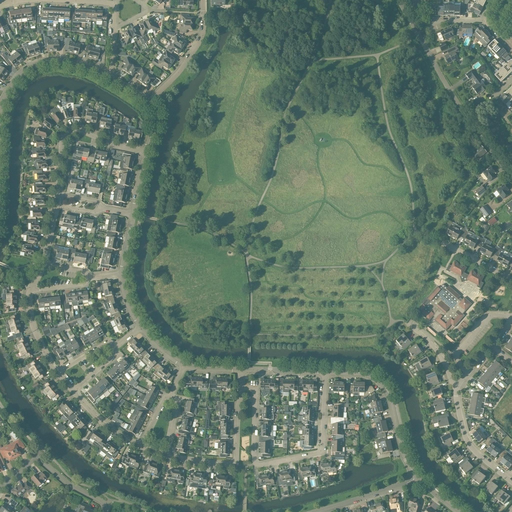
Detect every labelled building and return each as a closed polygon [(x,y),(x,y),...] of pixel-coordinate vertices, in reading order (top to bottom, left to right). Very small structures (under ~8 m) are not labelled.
[(483,7),(474,3),(472,8),(475,10),(474,12),(479,15),(483,7)] [(435,16),(444,16),(444,6),(443,6),(438,6),(438,7),(435,7),(435,16)] [(463,6),(455,6),(454,6),(454,16),(463,16),(463,6)] [(25,10),(27,19),(32,18),(32,22),(35,21),(36,14),(31,14),(31,9),(30,9),(29,8),(27,9),(26,10),(25,10)] [(47,21),(48,9),(42,9),(42,18),(40,18),(37,18),(37,24),(40,24),(40,21),(47,21)] [(96,21),(102,21),(103,21),(103,27),(106,27),(106,21),(107,15),(104,15),(104,12),(102,12),(97,12),(96,21)] [(192,25),(193,19),(187,18),(187,15),(181,15),(180,21),(179,20),(179,24),(183,24),(192,25)] [(0,31),(1,34),(4,33),(9,31),(5,21),(2,22),(0,18),(0,31)] [(144,22),(148,30),(151,29),(153,31),(158,28),(155,23),(152,24),(149,19),(144,22)] [(139,31),(142,37),(143,39),(143,40),(145,42),(148,41),(145,35),(147,34),(146,32),(148,30),(144,22),(139,25),(141,30),(139,31)] [(192,25),(183,24),(183,27),(180,27),(180,33),(186,33),(186,30),(192,31),(192,25)] [(462,28),(459,28),(459,37),(462,37),(462,34),(472,34),(472,26),(462,25),(462,28)] [(128,30),(133,39),(135,37),(137,40),(139,38),(142,44),(145,42),(143,40),(143,39),(142,37),(139,31),(136,33),(133,27),(128,30)] [(441,32),(445,40),(454,36),(451,28),(441,32)] [(474,36),(479,41),(482,38),(488,32),(486,30),(485,31),(483,29),(481,31),(479,29),(475,33),(474,34),(474,36)] [(130,40),(133,39),(128,30),(123,33),(125,38),(121,41),(124,46),(131,43),(130,40)] [(488,32),(482,38),(479,41),(485,47),(487,46),(486,45),(493,39),(489,35),(490,34),(488,32)] [(173,44),(179,48),(181,50),(184,45),(180,41),(181,39),(176,35),(173,40),(175,42),(173,44)] [(53,52),(53,48),(53,41),(50,41),(50,40),(48,38),(44,38),(45,47),(47,47),(48,52),(53,52)] [(72,54),(74,48),(75,43),(72,42),(71,40),(71,39),(67,38),(65,46),(68,47),(67,52),(72,54)] [(53,48),(53,52),(59,52),(59,46),(62,46),(61,39),(58,39),(58,41),(53,41),(53,48)] [(488,47),(492,51),(494,48),(499,43),(496,41),(494,40),(488,47)] [(33,48),(35,55),(40,54),(39,49),(41,48),(39,41),(36,42),(37,43),(31,45),(33,48)] [(35,55),(33,48),(31,45),(28,46),(28,45),(26,43),(22,44),(25,53),(28,52),(30,57),(35,55)] [(74,48),(72,54),(78,55),(79,50),(82,51),(84,44),(81,43),(80,44),(75,43),(74,48)] [(444,43),(439,46),(442,51),(447,48),(444,43)] [(499,43),(494,48),(492,51),(495,55),(502,48),(501,47),(502,46),(499,43)] [(166,50),(171,54),(173,51),(178,55),(181,50),(179,48),(173,44),(171,47),(169,46),(166,50)] [(92,59),(95,48),(90,47),(90,46),(87,45),(85,52),(88,52),(87,57),(92,59)] [(445,57),(448,64),(454,61),(454,62),(458,60),(455,54),(459,52),(456,46),(446,51),(448,55),(445,57)] [(95,48),(92,59),(98,60),(99,55),(102,56),(104,49),(100,48),(100,49),(95,48)] [(502,48),(495,55),(499,59),(502,56),(504,59),(508,54),(502,48)] [(19,64),(23,61),(20,56),(22,55),(18,49),(15,51),(16,52),(12,55),(19,64)] [(171,54),(166,50),(163,55),(162,55),(160,58),(171,65),(174,60),(170,56),(171,54)] [(19,64),(12,55),(8,59),(7,58),(5,60),(9,65),(11,63),(15,68),(19,64)] [(127,73),(133,65),(130,63),(131,61),(127,58),(123,63),(125,65),(122,70),(127,73)] [(168,70),(171,65),(160,58),(158,60),(159,61),(158,63),(154,60),(152,63),(161,69),(163,66),(168,70)] [(0,73),(5,77),(9,72),(4,69),(6,67),(0,63),(0,73)] [(511,74),(511,73),(511,70),(507,65),(506,64),(502,68),(509,75),(510,74),(511,74)] [(138,73),(141,68),(137,65),(135,67),(133,65),(127,73),(132,76),(135,72),(138,73)] [(142,83),(147,75),(145,74),(146,71),(141,68),(138,73),(140,75),(137,80),(142,83)] [(509,75),(502,68),(498,72),(505,79),(509,75)] [(472,70),(466,75),(469,80),(475,75),(472,70)] [(505,79),(498,72),(494,76),(501,82),(505,79)] [(487,73),(484,73),(483,77),(485,77),(487,80),(487,82),(491,83),(492,79),(487,73)] [(142,83),(147,87),(150,82),(156,86),(160,81),(151,75),(150,77),(147,75),(142,83)] [(476,84),(472,87),(474,90),(474,91),(474,92),(475,91),(477,95),(483,90),(484,91),(487,89),(483,83),(484,82),(485,81),(484,80),(483,80),(481,81),(479,78),(478,79),(474,82),(476,84)] [(511,100),(511,95),(508,91),(506,93),(506,92),(503,94),(510,101),(510,102),(511,100)] [(506,105),(510,102),(510,101),(503,94),(497,101),(501,105),(503,103),(506,105)] [(62,111),(65,120),(71,118),(69,112),(72,111),(69,103),(65,105),(65,109),(66,110),(62,111)] [(73,109),(73,118),(80,118),(80,112),(84,113),(85,104),(81,104),(81,107),(79,107),(79,109),(73,109)] [(56,107),(51,110),(48,113),(57,124),(62,120),(59,116),(61,114),(56,107)] [(45,120),(42,124),(43,125),(50,129),(53,124),(51,122),(52,121),(47,115),(44,117),(45,120)] [(48,132),(39,129),(36,128),(34,134),(37,135),(46,138),(48,132)] [(135,130),(133,139),(139,140),(139,137),(141,137),(143,130),(141,130),(140,131),(135,130)] [(36,147),(45,147),(45,140),(40,141),(39,137),(34,137),(34,142),(35,144),(36,143),(36,147)] [(469,156),(474,162),(477,160),(487,152),(482,146),(472,154),(469,156)] [(36,154),(37,158),(40,158),(46,157),(45,150),(40,151),(39,151),(40,150),(40,148),(31,148),(32,155),(36,154)] [(83,149),(78,148),(77,153),(73,152),(72,159),(75,159),(76,156),(82,157),(83,149)] [(83,149),(82,157),(87,158),(87,162),(90,162),(91,156),(88,155),(89,150),(83,149)] [(91,156),(90,162),(93,163),(94,160),(99,161),(101,152),(95,151),(94,156),(91,156)] [(101,152),(99,161),(105,162),(104,165),(108,166),(109,160),(109,159),(106,159),(107,154),(101,152)] [(124,163),(133,164),(134,159),(129,158),(130,155),(123,154),(122,157),(125,157),(124,163)] [(37,163),(39,169),(48,167),(46,161),(37,163)] [(124,163),(123,168),(120,167),(120,170),(126,172),(127,169),(132,170),(133,164),(124,163)] [(491,167),(484,172),(483,173),(490,181),(496,177),(493,174),(495,172),(491,167)] [(126,172),(120,170),(118,179),(121,179),(129,181),(130,180),(131,177),(130,176),(131,176),(126,175),(126,172)] [(34,171),(34,174),(37,174),(37,180),(46,179),(46,173),(40,174),(40,171),(34,171)] [(75,189),(77,181),(71,180),(72,177),(69,176),(67,183),(71,183),(70,188),(75,189)] [(85,186),(86,180),(83,179),(83,182),(77,181),(75,189),(81,191),(82,186),(85,186)] [(116,187),(123,188),(123,186),(128,187),(129,186),(130,182),(129,182),(129,181),(121,179),(120,185),(117,184),(116,187)] [(93,193),(95,185),(89,183),(90,180),(86,180),(85,186),(88,187),(87,192),(93,193)] [(93,193),(99,194),(100,189),(103,190),(104,183),(101,182),(100,186),(95,185),(93,193)] [(34,183),(34,186),(34,193),(46,192),(45,186),(42,186),(41,183),(34,183)] [(504,185),(497,190),(498,190),(496,192),(498,195),(499,194),(503,199),(509,194),(507,191),(508,190),(504,185)] [(479,196),(486,191),(482,186),(476,191),(479,196)] [(118,196),(126,198),(126,197),(127,197),(128,193),(127,193),(127,192),(122,191),(123,188),(116,187),(116,190),(115,190),(114,195),(118,196)] [(32,196),(33,199),(35,202),(35,205),(44,205),(44,198),(40,198),(40,195),(32,196)] [(126,198),(118,196),(114,195),(113,201),(114,201),(113,206),(121,207),(121,205),(120,205),(120,202),(125,203),(125,202),(126,202),(127,199),(126,199),(126,198)] [(480,210),(483,214),(486,218),(491,213),(485,205),(480,210)] [(36,211),(36,208),(30,208),(30,211),(32,211),(33,218),(42,217),(41,211),(36,211)] [(68,225),(70,216),(64,215),(63,220),(60,220),(58,226),(62,227),(63,224),(68,225)] [(108,225),(120,228),(120,227),(121,227),(122,223),(121,223),(121,222),(116,221),(117,216),(111,215),(110,220),(109,220),(108,225)] [(76,230),(78,223),(75,223),(76,218),(70,216),(68,225),(74,226),(73,229),(76,230)] [(491,226),(499,220),(496,216),(488,222),(491,226)] [(86,228),(88,220),(82,219),(81,224),(78,223),(76,230),(80,230),(80,227),(86,228)] [(28,220),(28,224),(31,224),(31,230),(40,230),(40,223),(34,223),(34,220),(28,220)] [(86,228),(91,229),(91,233),(94,233),(95,231),(96,227),(92,226),(93,221),(88,220),(86,228)] [(451,237),(458,226),(452,223),(449,221),(445,228),(449,229),(446,234),(448,235),(448,236),(451,237)] [(501,228),(504,232),(511,225),(511,224),(510,222),(501,228)] [(107,234),(115,235),(114,235),(114,234),(115,233),(116,233),(119,233),(119,232),(120,233),(121,229),(120,229),(120,228),(108,225),(107,231),(107,234)] [(458,226),(451,237),(455,239),(455,238),(457,239),(459,235),(462,237),(466,230),(467,228),(465,227),(464,229),(463,229),(458,226)] [(468,246),(474,235),(469,232),(468,231),(466,230),(462,237),(466,238),(463,243),(465,244),(465,245),(468,246)] [(26,232),(26,235),(29,236),(28,242),(37,243),(38,236),(32,236),(32,233),(26,232)] [(108,243),(117,245),(117,244),(118,244),(119,240),(118,240),(118,239),(113,238),(114,235),(115,236),(115,235),(107,234),(106,237),(109,237),(108,243)] [(479,246),(483,239),(479,238),(480,237),(474,235),(468,246),(471,248),(472,247),(474,248),(476,244),(479,246)] [(485,255),(489,247),(486,245),(488,242),(483,239),(479,246),(482,247),(480,252),(482,253),(481,254),(485,255)] [(104,251),(110,252),(111,249),(116,250),(116,249),(117,249),(117,246),(117,245),(108,243),(107,248),(104,248),(104,251)] [(24,244),(23,247),(23,250),(25,251),(25,254),(34,255),(34,254),(35,254),(35,250),(35,249),(29,248),(30,245),(24,244)] [(61,259),(63,251),(57,249),(58,246),(55,246),(53,252),(56,253),(55,258),(61,259)] [(493,253),(496,255),(499,248),(496,247),(494,250),(489,247),(485,255),(488,257),(488,256),(490,257),(493,253)] [(71,256),(72,249),(69,248),(68,252),(63,251),(61,259),(67,260),(68,255),(71,256)] [(499,248),(496,255),(499,256),(497,261),(499,262),(498,263),(501,264),(508,253),(506,256),(501,253),(503,250),(499,248)] [(79,263),(81,254),(75,253),(76,250),(72,249),(71,256),(74,256),(73,261),(79,263)] [(105,260),(114,261),(114,260),(115,257),(114,257),(115,256),(110,255),(110,252),(104,251),(103,253),(101,259),(105,260)] [(79,263),(85,264),(86,259),(89,259),(90,253),(87,252),(86,255),(81,254),(79,263)] [(511,254),(508,253),(501,264),(505,266),(505,265),(507,266),(510,262),(511,263),(511,254)] [(113,262),(114,261),(105,260),(101,259),(100,267),(108,269),(109,266),(112,267),(113,266),(114,262),(113,262)] [(460,265),(454,261),(452,266),(449,265),(446,271),(449,272),(450,270),(456,273),(460,265)] [(462,283),(466,274),(464,273),(466,268),(460,265),(456,273),(461,276),(460,278),(462,283)] [(473,283),(477,274),(472,271),(469,276),(466,274),(462,283),(466,281),(467,280),(473,283)] [(477,274),(473,283),(478,286),(477,287),(481,289),(484,283),(481,282),(483,277),(477,274)] [(100,291),(113,289),(113,284),(110,285),(110,283),(111,283),(111,280),(104,281),(105,284),(103,285),(104,291),(100,291)] [(417,311),(428,321),(429,321),(434,315),(437,317),(434,320),(446,331),(451,325),(454,327),(465,316),(461,313),(464,310),(465,311),(472,304),(464,298),(462,300),(460,297),(461,296),(449,286),(447,288),(443,284),(439,288),(437,287),(427,299),(428,299),(427,299),(426,298),(422,303),(423,304),(417,311)] [(105,300),(113,298),(113,295),(112,295),(111,294),(114,294),(113,289),(100,291),(101,293),(100,293),(101,294),(101,296),(102,298),(104,297),(105,300)] [(7,300),(17,300),(16,291),(10,291),(10,294),(6,294),(7,300)] [(87,292),(81,293),(83,301),(82,301),(82,304),(82,303),(88,303),(88,305),(92,304),(91,296),(88,297),(87,292)] [(106,310),(109,309),(118,306),(116,301),(114,302),(113,301),(114,301),(113,298),(105,300),(106,302),(104,302),(103,304),(104,306),(105,306),(107,310),(106,310)] [(17,309),(17,300),(7,300),(7,306),(8,306),(8,309),(17,309)] [(114,317),(120,314),(119,312),(118,312),(117,311),(120,310),(118,306),(109,309),(111,315),(113,314),(114,317)] [(116,326),(125,322),(123,318),(121,319),(120,317),(121,317),(120,314),(114,317),(115,319),(113,320),(116,326)] [(10,327),(20,324),(17,315),(11,317),(12,320),(8,321),(10,327)] [(127,326),(125,322),(116,326),(119,332),(121,331),(122,334),(128,330),(126,328),(125,328),(124,327),(127,326)] [(22,332),(20,324),(10,327),(12,332),(15,331),(16,334),(22,332)] [(99,338),(104,335),(101,331),(104,329),(101,324),(93,328),(94,330),(99,338)] [(428,327),(427,329),(435,336),(437,335),(428,327)] [(99,338),(94,330),(90,333),(94,341),(99,338)] [(94,341),(90,333),(85,336),(90,343),(94,341)] [(396,341),(400,345),(402,347),(403,346),(405,348),(412,342),(410,340),(411,339),(408,337),(407,338),(403,334),(396,341)] [(455,343),(446,335),(445,337),(454,344),(455,343)] [(90,343),(85,336),(80,339),(85,346),(90,343)] [(20,351),(29,347),(25,339),(19,341),(21,344),(17,346),(20,351)] [(133,351),(141,344),(137,341),(135,343),(134,342),(135,341),(133,339),(128,342),(131,345),(129,347),(133,351)] [(74,350),(70,343),(68,340),(64,343),(65,346),(70,353),(74,350)] [(74,350),(79,347),(75,340),(70,343),(74,350)] [(65,346),(64,343),(63,341),(58,344),(60,348),(61,348),(65,356),(70,353),(65,346)] [(140,357),(146,352),(144,350),(143,350),(142,349),(144,348),(141,344),(133,351),(138,356),(139,354),(141,356),(140,357)] [(416,345),(408,351),(412,356),(413,358),(423,351),(421,348),(419,349),(416,345)] [(33,355),(29,347),(20,351),(22,356),(25,355),(27,357),(33,355)] [(65,356),(61,348),(60,348),(58,350),(56,347),(53,349),(54,350),(52,351),(55,356),(58,355),(60,359),(65,356)] [(146,364),(153,357),(150,354),(148,356),(147,355),(148,354),(146,352),(140,357),(141,358),(139,360),(145,366),(146,364)] [(155,370),(159,365),(157,363),(156,364),(155,363),(157,361),(153,357),(146,364),(151,369),(152,367),(155,370)] [(435,367),(433,364),(432,361),(430,362),(427,358),(419,363),(416,365),(417,366),(419,371),(421,375),(420,375),(421,375),(435,367),(435,366),(435,367)] [(127,373),(131,369),(132,371),(133,371),(135,369),(129,361),(126,363),(123,360),(119,363),(127,373)] [(32,374),(41,368),(36,361),(31,364),(32,367),(29,369),(32,374)] [(500,372),(502,370),(504,372),(506,370),(496,361),(492,365),(500,372)] [(127,373),(119,363),(115,367),(120,373),(124,370),(127,373)] [(161,377),(167,370),(163,367),(162,369),(161,368),(161,367),(159,365),(155,370),(158,372),(156,374),(161,377)] [(500,372),(492,365),(489,369),(499,378),(501,376),(498,374),(500,372)] [(120,373),(115,367),(111,370),(116,377),(119,380),(121,378),(121,379),(123,378),(120,374),(120,373)] [(45,376),(41,368),(32,374),(35,379),(39,377),(40,379),(45,376)] [(499,378),(489,369),(485,373),(493,380),(495,378),(497,380),(499,378)] [(116,377),(111,370),(106,374),(112,380),(116,377)] [(161,377),(166,381),(167,380),(171,383),(173,376),(170,374),(171,372),(167,370),(161,377)] [(432,386),(441,383),(439,377),(437,377),(435,373),(434,373),(433,372),(429,373),(430,375),(426,376),(428,382),(429,384),(430,384),(432,386)] [(493,380),(485,373),(481,378),(492,387),(494,385),(491,382),(493,380)] [(100,382),(108,391),(113,386),(108,381),(107,382),(104,378),(100,382)] [(196,387),(196,378),(191,378),(191,381),(184,381),(184,388),(191,388),(191,387),(196,387)] [(202,379),(196,378),(196,387),(201,387),(201,388),(207,388),(207,382),(202,381),(202,379)] [(492,387),(481,378),(478,382),(486,389),(488,386),(490,388),(492,387)] [(221,389),(221,387),(221,379),(216,379),(216,382),(212,382),(212,389),(216,389),(216,388),(217,388),(217,389),(218,390),(219,390),(220,390),(220,389),(221,389)] [(221,387),(226,388),(226,389),(230,389),(230,382),(227,382),(227,379),(221,379),(221,387)] [(269,392),(270,380),(264,380),(264,383),(261,383),(261,390),(264,390),(264,391),(265,392),(269,392)] [(269,392),(269,389),(275,389),(275,390),(278,390),(278,383),(275,383),(275,381),(270,380),(269,392)] [(48,395),(55,388),(50,381),(45,385),(47,388),(44,390),(48,395)] [(289,392),(289,381),(283,381),(283,384),(280,384),(280,390),(283,390),(283,391),(284,392),(288,392),(289,392)] [(295,381),(289,381),(289,392),(289,389),(294,389),(294,391),(298,391),(298,384),(294,384),(295,381)] [(308,390),(308,381),(303,381),(303,384),(299,384),(299,391),(303,391),(303,390),(308,390)] [(308,390),(313,390),(313,391),(317,391),(317,385),(314,384),(314,382),(308,381),(308,390)] [(100,382),(96,385),(104,394),(108,391),(100,382)] [(339,392),(339,382),(334,382),(333,385),(329,385),(329,393),(333,394),(334,392),(339,392)] [(339,392),(344,393),(344,394),(347,394),(348,386),(345,386),(345,383),(339,382),(339,392)] [(359,393),(359,383),(354,383),(354,386),(351,386),(350,394),(354,394),(354,396),(359,396),(359,393)] [(365,383),(359,383),(359,393),(364,393),(364,397),(367,397),(375,391),(372,386),(365,386),(365,383)] [(104,394),(96,385),(92,389),(99,398),(104,394)] [(148,391),(156,395),(158,390),(151,386),(148,391)] [(441,386),(430,390),(433,398),(443,395),(441,390),(442,389),(441,386)] [(61,395),(55,388),(48,395),(51,399),(54,397),(56,399),(61,395)] [(99,398),(92,389),(87,393),(90,396),(88,398),(92,403),(94,405),(96,403),(96,401),(99,398)] [(156,395),(148,391),(146,396),(153,400),(156,395)] [(153,400),(146,396),(142,394),(141,394),(142,395),(141,395),(141,396),(140,397),(140,398),(140,399),(139,398),(139,399),(140,399),(151,405),(153,400)] [(371,404),(372,409),(382,406),(380,401),(377,402),(377,399),(376,399),(375,394),(370,397),(370,400),(369,401),(370,404),(371,404)] [(136,407),(144,411),(146,408),(148,410),(151,405),(140,399),(136,407)] [(187,401),(186,407),(197,409),(194,408),(195,403),(196,403),(197,400),(190,399),(190,402),(187,401)] [(434,404),(434,407),(436,413),(446,410),(444,405),(446,405),(445,401),(443,402),(443,399),(435,401),(435,404),(434,404)] [(63,414),(72,406),(71,406),(72,405),(69,402),(69,403),(68,402),(64,406),(62,403),(57,408),(59,410),(63,414)] [(230,411),(230,406),(227,406),(227,403),(219,402),(218,403),(218,405),(219,406),(219,411),(230,411)] [(333,407),(333,412),(343,413),(343,407),(344,407),(344,404),(336,404),(336,407),(333,407)] [(262,414),(273,414),(270,414),(271,409),(272,409),(272,405),(265,405),(265,408),(262,408),(262,414)] [(69,421),(74,416),(72,414),(76,411),(75,410),(76,409),(73,407),(72,406),(63,414),(67,419),(69,421)] [(382,406),(372,409),(373,414),(372,414),(373,417),(381,416),(380,413),(383,412),(382,406)] [(138,411),(135,416),(143,420),(145,415),(143,414),(144,411),(136,407),(135,410),(138,411)] [(197,409),(186,407),(185,412),(188,413),(187,416),(193,417),(194,414),(196,414),(195,414),(196,409),(197,409)] [(314,416),(314,411),(311,411),(311,408),(303,407),(303,416),(314,416)] [(230,411),(219,411),(219,418),(220,418),(220,420),(227,420),(227,417),(230,417),(230,411)] [(346,413),(343,413),(333,412),(333,418),(335,418),(335,421),(344,421),(344,418),(346,418),(346,413)] [(143,420),(135,416),(131,414),(131,415),(131,416),(130,417),(129,418),(129,419),(133,421),(140,425),(143,420)] [(265,423),(271,423),(271,420),(273,420),(273,414),(262,414),(262,419),(265,420),(265,423)] [(448,414),(438,417),(432,418),(433,423),(438,422),(440,428),(449,426),(448,421),(450,420),(448,414)] [(74,427),(83,419),(83,418),(81,415),(80,416),(80,415),(76,418),(74,416),(69,421),(71,423),(70,423),(74,427)] [(314,416),(303,416),(302,422),(304,422),(304,425),(311,425),(311,422),(314,422),(314,416)] [(183,419),(182,425),(192,427),(193,422),(192,421),(193,418),(187,417),(186,420),(183,419)] [(377,429),(387,426),(385,421),(382,421),(381,418),(374,420),(374,424),(376,423),(377,429)] [(87,423),(83,419),(74,427),(77,425),(81,429),(78,431),(80,433),(85,429),(83,427),(87,423)] [(140,425),(133,421),(130,426),(138,430),(140,425)] [(229,430),(229,425),(227,425),(227,421),(220,421),(220,424),(221,425),(221,430),(229,430)] [(344,421),(335,421),(335,424),(333,424),(333,430),(342,430),(343,425),(344,425),(344,421)] [(262,431),(273,431),(273,426),(271,426),(271,423),(265,423),(265,426),(262,426),(262,431)] [(138,430),(130,426),(128,425),(126,430),(135,435),(138,430)] [(192,427),(182,425),(181,430),(184,431),(183,434),(194,436),(195,433),(193,433),(194,427),(192,427)] [(472,434),(476,438),(483,433),(479,429),(481,427),(479,425),(474,428),(476,431),(472,434)] [(377,429),(378,434),(377,434),(378,439),(386,437),(385,432),(388,432),(387,426),(377,429)] [(305,436),(305,435),(313,436),(314,430),(311,430),(311,427),(304,427),(304,430),(303,430),(302,431),(302,434),(303,435),(305,436)] [(229,430),(221,430),(221,435),(220,435),(220,439),(226,439),(226,436),(229,436),(229,430)] [(342,430),(333,430),(333,435),(335,435),(335,438),(343,438),(344,435),(342,435),(342,430)] [(92,445),(100,434),(95,431),(92,435),(90,433),(86,439),(88,441),(90,438),(95,441),(92,445)] [(264,440),(271,440),(274,440),(274,437),(273,437),(273,431),(262,431),(261,437),(264,437),(264,440)] [(483,433),(476,438),(479,443),(486,438),(486,437),(488,435),(485,431),(483,433)] [(441,438),(443,442),(446,448),(452,445),(451,443),(455,440),(454,437),(452,438),(450,433),(441,438)] [(100,434),(92,445),(97,448),(97,447),(100,449),(105,442),(103,440),(104,438),(103,437),(104,436),(101,434),(100,435),(100,434)] [(178,443),(186,445),(187,445),(188,444),(189,444),(190,443),(190,442),(189,441),(188,441),(188,440),(189,437),(183,435),(182,438),(179,438),(178,443)] [(332,447),(342,447),(342,442),(343,442),(343,438),(335,438),(335,441),(332,441),(332,447)] [(382,448),(391,446),(390,440),(387,441),(386,438),(376,441),(376,444),(377,444),(378,449),(382,448)] [(492,438),(491,440),(487,444),(489,446),(486,450),(491,454),(496,447),(499,444),(492,438)] [(8,446),(15,458),(20,455),(18,450),(23,447),(22,444),(19,440),(8,446)] [(218,443),(217,449),(229,449),(229,444),(226,443),(226,440),(220,440),(220,443),(218,443)] [(261,448),(270,449),(270,443),(271,443),(271,440),(264,440),(264,443),(261,443),(261,448)] [(99,450),(106,455),(113,444),(109,441),(107,443),(105,442),(100,449),(99,450)] [(313,441),(305,441),(300,441),(300,446),(301,448),(303,448),(303,449),(310,450),(310,446),(313,446),(313,441)] [(178,443),(177,449),(180,449),(179,452),(185,453),(186,450),(185,450),(186,445),(178,443)] [(82,451),(86,453),(90,447),(87,444),(82,451)] [(113,444),(106,455),(105,456),(106,456),(110,459),(111,457),(113,459),(117,453),(115,452),(118,448),(113,444)] [(15,458),(8,446),(0,450),(0,451),(3,457),(6,456),(7,456),(9,461),(15,458)] [(391,446),(382,448),(378,449),(382,448),(383,453),(382,454),(382,457),(390,455),(390,452),(393,451),(391,446)] [(342,447),(332,447),(332,452),(335,452),(335,456),(345,456),(345,452),(342,452),(342,447)] [(501,451),(496,447),(491,454),(495,458),(498,454),(501,456),(505,450),(505,451),(502,449),(501,451)] [(261,448),(261,454),(264,454),(264,457),(270,457),(270,454),(269,454),(270,449),(261,448)] [(229,449),(217,449),(220,449),(220,454),(219,454),(219,457),(220,457),(226,458),(226,455),(229,455),(229,449)] [(442,455),(446,460),(449,457),(453,462),(454,462),(456,464),(464,457),(460,452),(459,453),(456,449),(451,453),(449,451),(442,455)] [(511,455),(505,450),(501,456),(503,458),(500,462),(504,465),(511,456),(511,455)] [(127,463),(130,465),(134,455),(129,453),(127,458),(124,457),(121,463),(126,465),(127,463)] [(139,457),(134,455),(130,465),(129,467),(131,468),(132,467),(137,469),(140,461),(137,460),(139,457)] [(467,458),(459,464),(461,467),(460,467),(465,474),(473,468),(470,464),(471,463),(467,458)] [(151,473),(155,464),(150,462),(148,467),(145,466),(143,472),(147,473),(148,472),(151,473)] [(331,462),(326,463),(328,473),(333,472),(333,474),(337,473),(336,467),(335,465),(332,465),(331,462)] [(328,473),(326,463),(321,464),(321,467),(318,467),(319,470),(320,476),(325,475),(325,474),(328,473)] [(151,473),(154,474),(154,476),(158,478),(161,472),(158,471),(160,466),(155,464),(151,473)] [(311,466),(305,467),(307,477),(311,477),(311,478),(316,477),(314,468),(311,469),(311,466)] [(307,477),(305,467),(300,468),(301,474),(298,474),(299,480),(304,479),(304,478),(307,477)] [(474,478),(473,479),(474,481),(479,485),(486,477),(482,474),(483,472),(478,468),(471,476),(474,478)] [(176,470),(171,469),(170,474),(167,474),(166,480),(171,481),(172,479),(175,480),(176,470)] [(176,470),(175,480),(178,480),(178,482),(178,483),(183,484),(184,474),(181,474),(182,471),(176,470)] [(290,470),(285,471),(287,481),(290,480),(290,482),(295,481),(294,475),(291,475),(290,470)] [(287,481),(285,471),(279,472),(280,478),(277,478),(278,479),(276,480),(277,486),(287,484),(287,481)] [(198,483),(199,473),(194,473),(193,476),(190,475),(189,484),(194,485),(195,483),(198,483)] [(198,483),(201,484),(201,485),(206,486),(207,480),(204,479),(204,474),(199,473),(198,483)] [(32,478),(31,479),(38,487),(43,482),(42,481),(46,478),(42,474),(39,476),(38,476),(36,474),(35,475),(34,475),(32,477),(32,478)] [(269,474),(264,475),(266,485),(269,484),(270,486),(275,485),(273,479),(270,479),(269,474)] [(220,486),(222,476),(216,475),(216,481),(213,480),(212,486),(217,487),(217,485),(220,486)] [(266,485),(264,475),(259,476),(260,481),(257,482),(258,488),(263,487),(263,486),(266,485)] [(220,486),(224,486),(224,488),(229,488),(229,482),(226,482),(227,476),(222,476),(220,486)] [(492,480),(485,489),(492,495),(498,487),(494,484),(495,482),(492,480)] [(16,487),(12,491),(14,495),(15,494),(18,497),(25,491),(26,491),(30,487),(26,482),(22,486),(21,485),(17,488),(16,487)] [(502,488),(498,494),(500,496),(497,499),(499,501),(499,502),(498,503),(503,506),(510,497),(507,495),(508,494),(507,493),(507,492),(502,488)] [(408,506),(414,508),(413,511),(418,511),(421,505),(418,504),(419,500),(411,498),(408,506)] [(0,510),(0,511),(13,511),(15,510),(13,509),(17,504),(11,499),(7,504),(6,503),(3,506),(3,507),(2,509),(1,509),(0,510)] [(390,500),(391,509),(397,508),(397,511),(403,511),(402,503),(399,503),(398,499),(390,500)] [(376,506),(370,508),(371,511),(380,511),(385,511),(382,502),(376,504),(376,506)] [(80,509),(78,511),(93,511),(87,509),(88,506),(81,503),(79,508),(80,509)]
